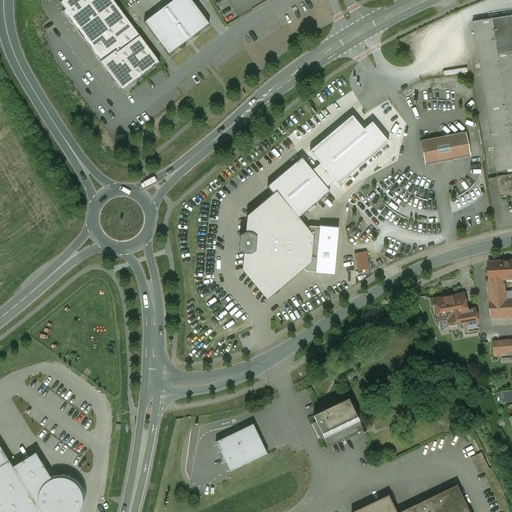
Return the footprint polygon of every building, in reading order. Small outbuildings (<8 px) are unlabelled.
[(62,0),(58,3),(64,10),(60,12),(121,91),(159,62),(111,0),(62,0)] [(209,25),(190,0),(173,0),(144,23),(168,55),(209,25)] [(511,17),(511,16),(472,23),(497,177),(511,174),(511,17)] [(384,108),(374,112),(377,120),(387,117),(384,108)] [(464,133),(418,142),(423,166),(469,157),(464,133)] [(249,144),(254,155),(264,151),(259,140),(249,144)] [(289,208),(297,218),(330,192),(326,188),(312,171),(302,158),(267,187),(274,196),(286,211),(289,208)] [(312,171),(326,188),(334,181),(320,164),(312,171)] [(511,174),(497,177),(500,197),(511,194),(511,174)] [(274,196),(248,217),(247,236),(240,236),(240,250),(246,250),(244,270),(265,295),(280,282),(283,286),(303,268),(306,265),(306,256),(311,256),(311,240),(307,240),(308,232),(306,230),(297,218),(289,208),(286,211),(274,196)] [(308,232),(307,240),(311,240),(311,256),(306,256),(306,265),(303,268),(306,272),(334,275),(338,229),(310,227),(306,230),(308,232)] [(358,271),(369,270),(367,253),(355,254),(358,271)] [(511,260),(488,262),(489,272),(489,281),(504,280),(504,284),(511,283),(511,260)] [(504,280),(489,281),(491,301),(489,302),(490,318),(511,316),(511,300),(506,301),(504,284),(504,280)] [(450,296),(434,300),(437,321),(447,319),(448,324),(463,321),(467,321),(467,320),(463,296),(452,298),(450,296)] [(467,321),(463,321),(466,333),(478,331),(476,318),(467,320),(467,321)] [(494,357),(511,355),(511,340),(493,342),(494,357)] [(511,392),(502,393),(503,402),(511,401),(511,392)] [(348,399),(312,416),(328,447),(362,430),(348,399)] [(252,424),(214,442),(226,467),(229,473),(267,455),(264,449),(252,424)] [(0,448),(0,511),(78,511),(81,507),(82,499),(81,493),(78,488),(74,483),(69,479),(69,476),(60,475),(60,478),(51,479),(35,453),(12,467),(0,448)] [(481,453),(470,459),(477,474),(488,469),(481,453)] [(454,511),(445,492),(402,511),(395,511),(388,497),(356,511),(454,511)]
